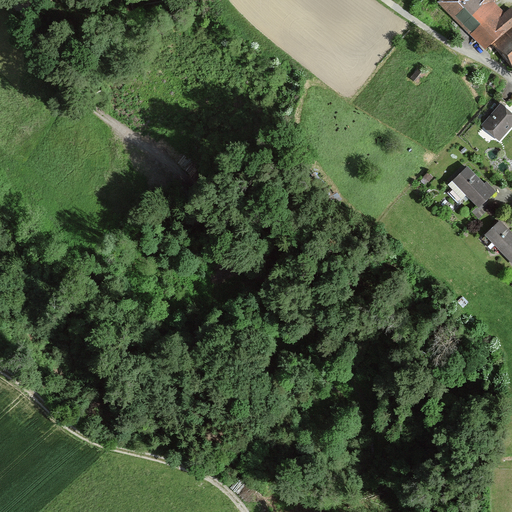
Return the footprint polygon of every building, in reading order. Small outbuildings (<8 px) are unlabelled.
[(511,65),(511,8),(505,14),(491,0),(438,0),(439,1),(438,3),(484,52),(492,45),(511,65)] [(425,75),(418,69),(410,78),(418,84),(425,75)] [(511,128),(511,113),(501,104),(482,125),(500,142),(511,128)] [(452,182),(480,210),(496,193),(468,166),(452,182)] [(212,194),(203,182),(196,187),(206,200),(212,194)] [(486,235),(511,262),(511,232),(501,221),(486,235)]
